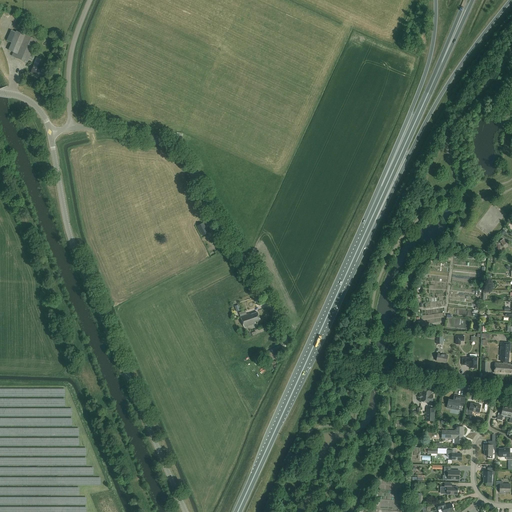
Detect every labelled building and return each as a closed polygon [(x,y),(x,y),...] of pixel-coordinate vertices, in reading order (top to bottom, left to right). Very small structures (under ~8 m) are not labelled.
[(16,33),(11,31),(7,41),(12,43),(9,50),(14,52),(12,56),(28,63),(37,40),(17,32),(16,33)] [(45,61),(38,58),(34,66),(34,65),(31,73),(42,78),(45,70),(41,69),(45,61)] [(483,230),(489,224),(492,221),(487,216),(478,226),(483,230)] [(198,226),(203,236),(208,233),(203,223),(198,226)] [(260,320),(257,313),(250,315),(249,314),(240,317),(244,328),(255,324),(255,322),(260,320)] [(464,336),(456,336),(456,344),(461,344),(461,341),(464,341),(464,336)] [(504,364),(494,363),(494,373),(510,374),(510,373),(511,373),(511,365),(510,365),(510,364),(507,364),(507,362),(508,362),(508,353),(509,353),(509,351),(510,351),(511,343),(501,343),(500,355),(502,355),(502,362),(504,362),(504,364)] [(282,349),(280,345),(266,352),(269,356),(282,349)] [(448,356),(438,354),(436,361),(446,363),(448,356)] [(477,358),(469,357),(469,359),(462,358),(462,365),(469,365),(469,368),(477,368),(477,358)] [(422,390),(421,399),(420,401),(432,403),(433,396),(431,395),(431,391),(422,390)] [(465,398),(456,396),(455,401),(449,400),(447,408),(458,410),(459,405),(464,406),(465,398)] [(481,405),(470,403),(469,408),(466,408),(465,414),(472,415),(472,412),(475,412),(475,413),(479,414),(481,405)] [(506,417),(509,407),(503,406),(501,414),(498,413),(497,420),(502,421),(503,416),(506,417)] [(464,427),(456,427),(456,431),(442,431),(442,438),(455,439),(455,444),(463,444),(463,435),(462,435),(462,432),(463,432),(464,427)] [(496,442),(488,441),(488,445),(483,445),(483,449),(484,449),(484,455),(488,456),(488,459),(492,459),(492,448),(496,448),(496,442)] [(509,448),(506,448),(506,449),(499,449),(499,457),(506,457),(506,460),(511,459),(511,452),(509,453),(509,448)] [(453,451),(446,450),(446,456),(451,457),(451,460),(461,461),(462,454),(453,454),(453,451)] [(451,467),(444,467),(444,476),(448,476),(448,479),(459,480),(459,471),(451,471),(451,467)] [(494,468),(487,468),(487,472),(483,472),(483,475),(484,475),(483,482),(491,482),(492,475),(494,475),(494,468)] [(502,482),(496,481),(496,488),(499,488),(499,493),(503,493),(503,492),(510,492),(510,484),(502,484),(502,482)] [(451,484),(444,484),(444,488),(441,488),(440,494),(447,494),(447,495),(457,495),(457,487),(451,487),(451,484)] [(442,511),(450,511),(454,511),(451,504),(445,506),(444,502),(436,504),(438,510),(442,509),(442,511)]
